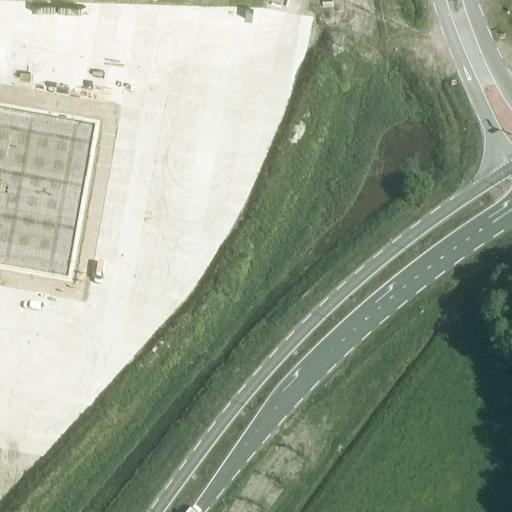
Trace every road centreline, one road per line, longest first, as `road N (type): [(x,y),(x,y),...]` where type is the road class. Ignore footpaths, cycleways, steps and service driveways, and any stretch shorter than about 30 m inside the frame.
road 1 (unknown): [(0,461),(27,448),(122,332),(276,0)]
road 2 (secondary): [(511,168),(371,266),(306,325),(221,420),(155,511)]
road 3 (secondary): [(199,511),(289,403),(378,315),(511,216)]
